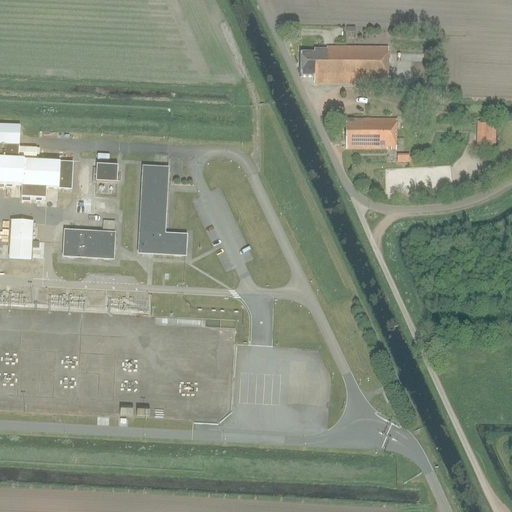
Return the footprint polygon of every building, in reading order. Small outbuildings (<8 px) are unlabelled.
[(388,84),(388,48),(327,48),(327,50),(313,50),(313,53),(300,53),(300,78),(313,78),(313,84),(388,84)] [(396,150),(396,120),(363,119),(345,119),(346,149),(396,150)] [(480,121),(480,143),(499,143),(499,121),(480,121)] [(19,149),(21,127),(0,126),(0,186),(24,188),(24,193),(31,193),(31,188),(72,191),(73,164),(60,163),(61,162),(36,160),(37,150),(19,149)] [(401,154),(401,162),(414,163),(414,154),(401,154)] [(117,184),(118,167),(97,166),(96,183),(117,184)] [(166,234),(169,169),(143,168),(139,255),(187,257),(188,235),(166,234)] [(118,232),(118,220),(106,220),(106,229),(113,229),(113,232),(118,232)] [(32,261),(34,223),(12,221),(9,259),(32,261)] [(114,261),(116,234),(65,231),(63,258),(114,261)] [(8,351),(8,366),(19,366),(19,351),(8,351)] [(467,364),(466,396),(509,397),(510,365),(467,364)] [(0,409),(13,410),(13,404),(9,404),(9,398),(0,397),(0,409)]
